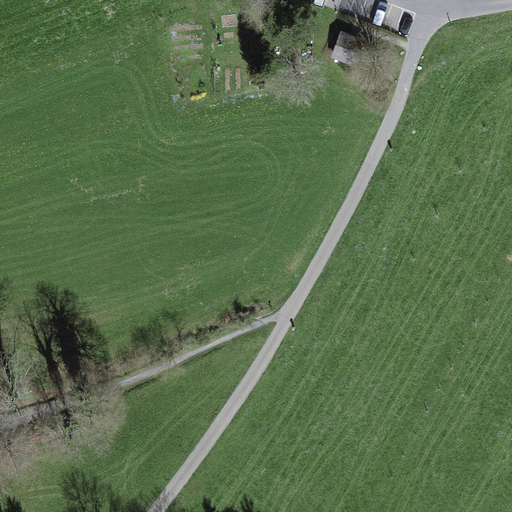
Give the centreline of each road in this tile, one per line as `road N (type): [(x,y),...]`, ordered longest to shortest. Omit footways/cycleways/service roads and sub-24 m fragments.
road 1 (unclassified): [(444,5),(425,30),(365,175),(294,313),(153,511)]
road 2 (track): [(0,433),(294,313)]
